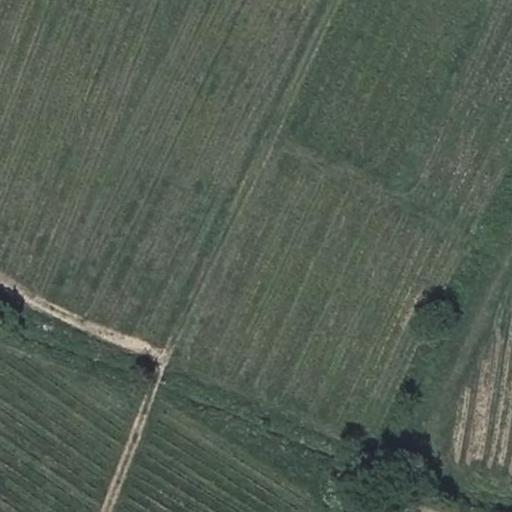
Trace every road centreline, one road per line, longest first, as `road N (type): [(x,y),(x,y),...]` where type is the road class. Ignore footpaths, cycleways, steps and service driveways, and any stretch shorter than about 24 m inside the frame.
road 1 (track): [(341,0),(172,350),(112,511)]
road 2 (track): [(0,286),(89,329),(172,350)]
